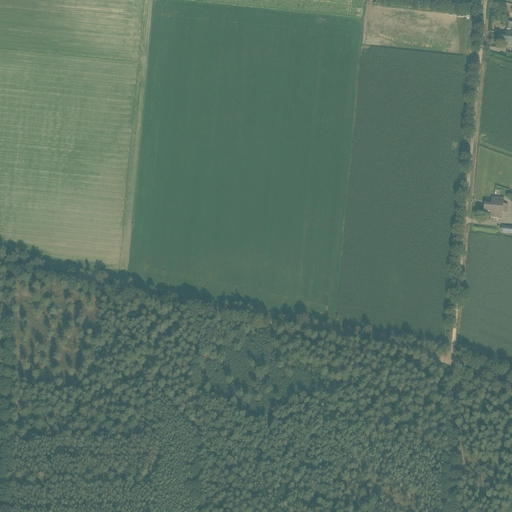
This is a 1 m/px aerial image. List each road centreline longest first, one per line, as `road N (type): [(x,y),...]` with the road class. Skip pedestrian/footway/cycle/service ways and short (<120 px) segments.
road 1 (track): [(511,387),(450,361),(0,262)]
road 2 (unclassified): [(450,361),(484,0)]
